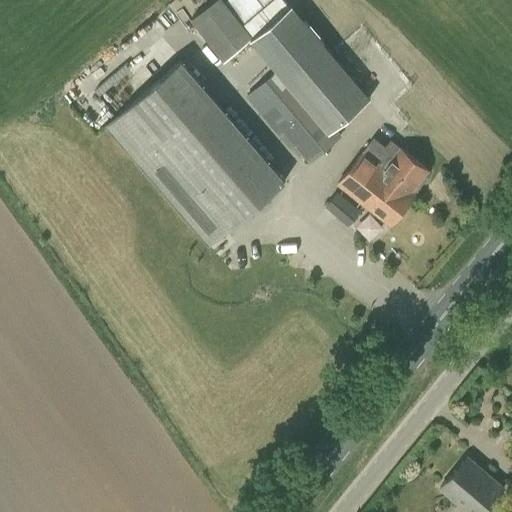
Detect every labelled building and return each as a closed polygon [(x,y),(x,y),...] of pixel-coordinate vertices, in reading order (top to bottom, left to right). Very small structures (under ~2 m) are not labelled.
[(253,104),(289,148),(294,144),(308,162),(341,135),(333,126),(369,95),(291,3),(288,5),(283,0),(225,0),(225,1),(223,0),(214,0),(191,18),(223,61),(250,38),(276,69),(245,96),(253,104)] [(104,125),(207,245),(284,179),(180,59),(104,125)] [(374,138),(364,150),(394,174),(392,177),(398,183),(393,189),(408,200),(413,194),(410,191),(428,168),(390,140),(385,147),(374,138)] [(394,174),(364,150),(338,183),(390,223),(408,200),(393,189),(398,183),(392,177),(394,174)] [(360,210),(338,190),(325,205),(347,225),(360,210)] [(441,486),(470,511),(480,511),(502,487),(467,456),(441,486)]
